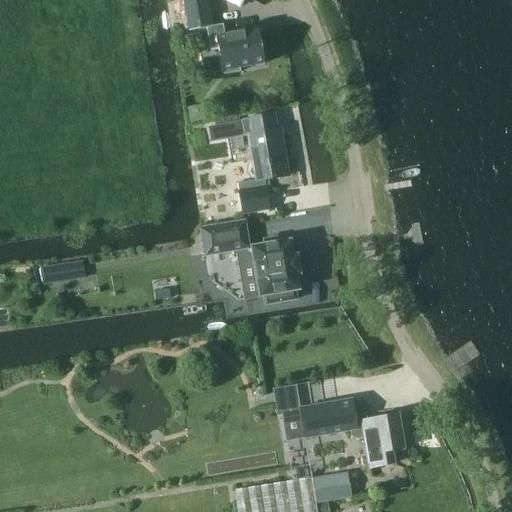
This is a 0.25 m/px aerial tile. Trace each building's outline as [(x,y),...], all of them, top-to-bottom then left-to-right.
[(242,70),(242,66),(265,62),(259,28),(226,34),(223,31),(222,24),(219,25),(217,23),(214,23),(209,0),(185,0),(191,28),(208,25),(212,48),(220,46),(226,73),(242,70)] [(193,39),(183,41),(184,49),(194,48),(193,39)] [(201,105),(190,107),(192,118),(203,116),(201,105)] [(257,179),(238,181),(242,211),(269,207),(265,179),(289,176),(281,129),(279,130),(276,113),(241,119),(241,121),(244,136),(249,135),(257,179)] [(230,123),(208,127),(211,142),(232,138),(230,123)] [(245,221),(200,228),(204,257),(237,251),(250,249),(249,248),(245,221)] [(250,249),(237,251),(240,268),(254,266),(259,297),(264,297),(265,304),(296,299),(295,292),(299,291),(296,276),(300,275),(297,255),(293,256),(290,241),(251,247),(251,251),(250,251),(250,249)] [(55,264),(41,266),(43,283),(58,281),(55,264)] [(315,405),(300,408),(301,413),(305,438),(350,431),(351,431),(352,436),(359,440),(366,439),(371,468),(396,463),(396,461),(397,460),(399,459),(400,457),(402,455),(403,453),(403,452),(404,450),(404,448),(407,447),(404,426),(405,425),(404,420),(403,420),(402,416),(398,416),(365,421),(356,423),(355,414),(352,399),(315,405)] [(347,473),(311,479),(315,503),(351,497),(347,473)] [(237,511),(316,511),(315,503),(311,479),(234,491),(237,511)] [(316,511),(328,511),(327,502),(315,504),(316,511)]
